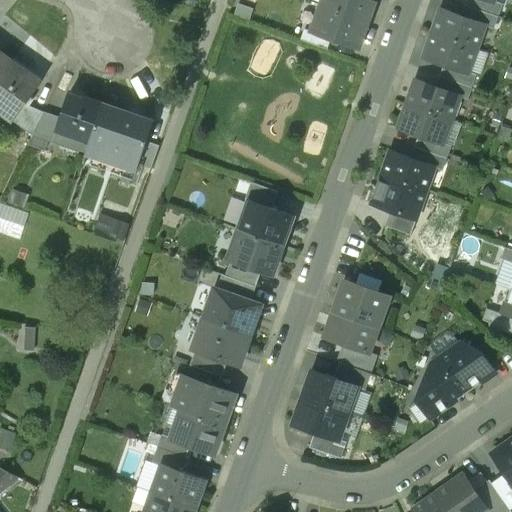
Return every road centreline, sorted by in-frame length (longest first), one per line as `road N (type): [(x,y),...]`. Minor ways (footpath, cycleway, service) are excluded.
road 1 (residential): [(413,0),(342,176),(245,470)]
road 2 (residential): [(511,405),(391,494),(333,497),(245,470)]
